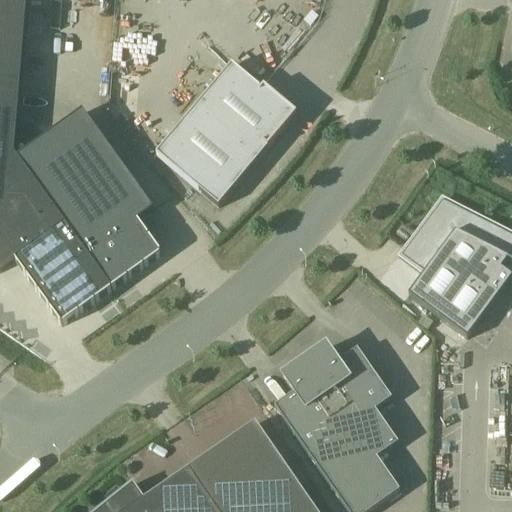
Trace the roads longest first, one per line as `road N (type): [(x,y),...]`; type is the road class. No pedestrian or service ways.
road 1 (unclassified): [(404,114),(323,223),(212,320),(3,479)]
road 2 (unknown): [(382,143),(167,0)]
road 3 (unclassified): [(511,168),(404,114)]
